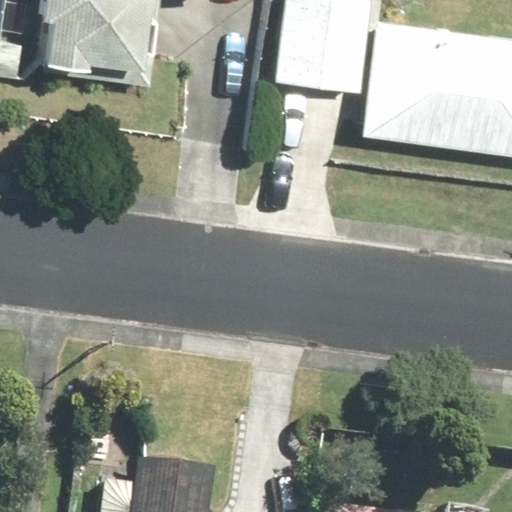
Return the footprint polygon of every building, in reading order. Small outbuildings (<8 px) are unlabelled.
[(142,0),(8,0),(5,57),(138,67),(142,0)] [(350,0),(260,0),(249,79),(337,92),(350,0)] [(511,40),(355,12),(334,133),(511,165),(511,40)] [(216,511),(221,466),(135,458),(132,481),(107,479),(104,511),(216,511)] [(416,511),(416,508),(339,501),(337,511),(416,511)]
